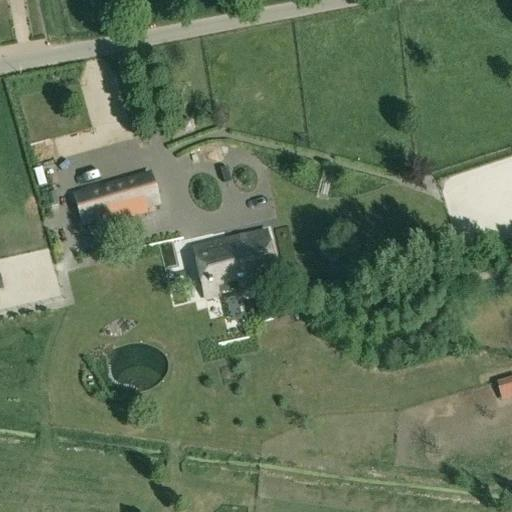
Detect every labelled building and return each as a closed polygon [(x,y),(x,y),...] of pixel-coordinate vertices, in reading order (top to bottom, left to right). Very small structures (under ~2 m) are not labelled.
[(46,165),(60,152),(54,145),(40,158),(46,165)] [(149,170),(74,192),(84,225),(97,221),(98,228),(148,213),(146,207),(158,203),(149,170)] [(144,228),(169,221),(167,211),(141,218),(144,228)] [(262,323),(274,320),(265,285),(278,282),(266,233),(193,250),(204,300),(252,288),(254,298),(256,298),(262,323)] [(189,245),(175,244),(175,262),(188,262),(189,245)]
